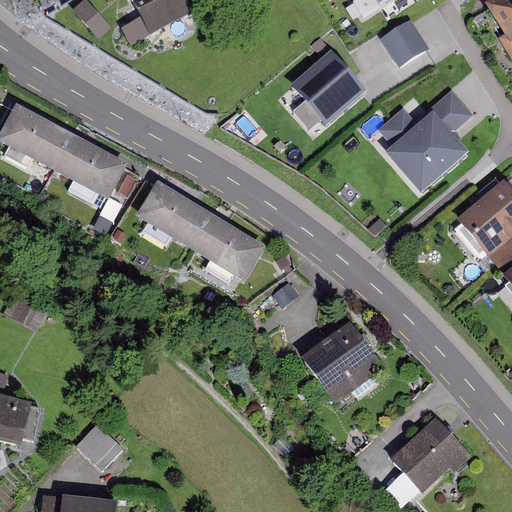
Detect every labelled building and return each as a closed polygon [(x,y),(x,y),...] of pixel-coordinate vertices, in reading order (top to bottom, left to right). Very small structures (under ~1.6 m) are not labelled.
[(92,0),(86,0),(76,6),(97,42),(112,32),(92,0)] [(130,0),(149,39),(227,0),(130,0)] [(374,0),(380,9),(393,0),(374,0)] [(511,0),(497,0),(485,8),(504,38),(499,42),(511,61),(511,0)] [(428,54),(408,25),(395,34),(382,43),(403,72),(428,54)] [(332,57),(292,92),(327,132),(368,97),(332,57)] [(420,132),(386,161),(422,202),(470,160),(452,140),(474,120),(452,95),(415,127),(420,132)] [(71,132),(20,105),(4,136),(56,163),(71,132)] [(56,163),(109,193),(125,161),(71,132),(56,163)] [(206,211),(161,183),(144,211),(189,239),(206,211)] [(494,273),(511,257),(511,241),(510,239),(511,237),(511,208),(499,194),(457,229),(494,273)] [(189,239),(245,274),(263,246),(206,211),(189,239)] [(511,257),(494,273),(511,294),(511,257)] [(44,308),(27,300),(21,312),(38,320),(44,308)] [(354,322),(307,358),(338,398),(354,385),(360,393),(380,378),(371,366),(382,358),(354,322)] [(0,375),(0,392),(15,396),(18,379),(0,375)] [(0,395),(0,437),(4,439),(26,442),(28,427),(39,428),(43,408),(25,400),(0,395)] [(424,488),(469,446),(440,416),(396,458),(424,488)] [(101,422),(80,444),(98,461),(119,439),(101,422)] [(117,511),(119,504),(48,496),(47,508),(62,510),(61,511),(117,511)]
